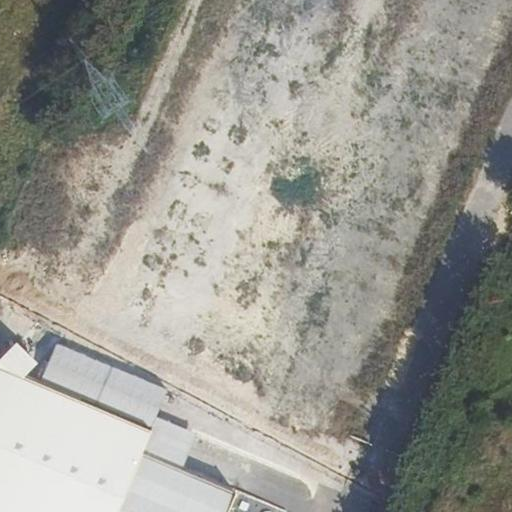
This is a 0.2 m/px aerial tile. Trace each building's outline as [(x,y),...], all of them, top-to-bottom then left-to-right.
[(389,0),(246,401),(354,439),(510,0),(389,0)] [(324,75),(310,134),(333,139),(347,80),(324,75)] [(0,240),(0,242),(53,261),(94,147),(40,128),(0,240)] [(500,205),(511,210),(511,207),(511,193),(506,191),(500,205)] [(56,292),(41,331),(57,338),(62,341),(68,323),(71,324),(79,301),(56,292)] [(57,338),(41,331),(21,386),(42,394),(62,341),(57,338)] [(42,394),(21,386),(0,377),(0,511),(224,511),(232,492),(173,470),(136,456),(145,432),(42,394)] [(136,456),(173,470),(188,433),(150,418),(145,432),(136,456)]
